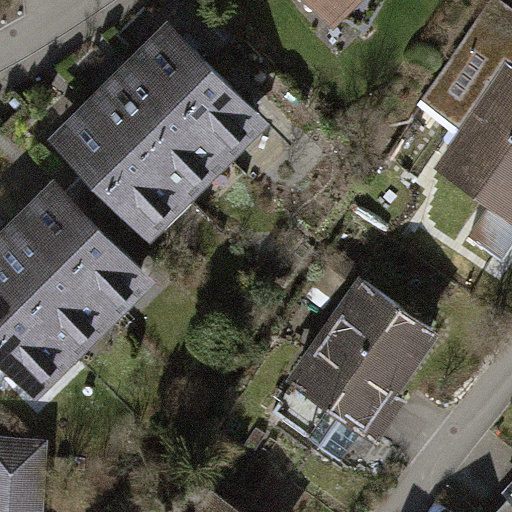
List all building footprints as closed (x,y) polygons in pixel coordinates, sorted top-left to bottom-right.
[(355,0),(309,0),(332,23),(355,0)] [(511,6),(503,0),(490,0),(422,99),(460,126),(433,164),(511,218),(511,6)] [(269,119),(166,15),(126,55),(229,158),(269,119)] [(229,158),(126,55),(121,60),(86,94),(189,198),(229,158)] [(189,198),(86,94),(46,134),(148,238),(189,198)] [(155,278),(52,174),(12,213),(115,317),(155,278)] [(115,317),(12,213),(0,224),(0,281),(74,357),(115,317)] [(439,329),(358,273),(285,378),(375,440),(406,396),(397,390),(439,329)] [(74,357),(0,281),(0,361),(34,396),(74,357)] [(42,511),(47,437),(0,434),(0,511),(42,511)] [(246,511),(210,486),(192,511),(246,511)] [(511,511),(511,494),(495,511),(511,511)]
